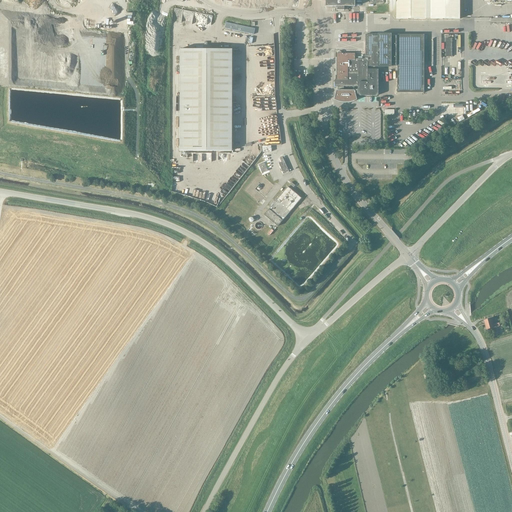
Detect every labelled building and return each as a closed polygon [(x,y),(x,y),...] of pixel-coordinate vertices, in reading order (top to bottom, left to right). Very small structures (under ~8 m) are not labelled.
[(368,0),(369,3),(384,3),(384,0),(389,0),(389,13),(396,13),(396,19),(460,19),(460,0),(368,0)] [(255,29),(251,28),(225,22),(224,28),(253,34),(255,29)] [(378,43),(378,34),(366,34),(366,56),(372,56),(372,65),(372,66),(378,66),(378,43)] [(392,66),(392,34),(378,34),(378,43),(378,66),(392,66)] [(392,34),(392,66),(397,66),(397,93),(424,93),(424,53),(426,53),(426,49),(424,49),(424,34),(392,34)] [(470,48),(475,50),(478,43),(473,41),(470,48)] [(231,49),(179,49),(179,151),(231,151),(231,49)] [(379,69),(368,69),(368,65),(372,65),(372,56),(366,56),(366,59),(355,59),(355,53),(342,53),(341,52),(340,51),(339,51),(338,52),(338,53),(337,53),(337,80),(336,80),(335,80),(335,81),(335,82),(335,83),(335,87),(338,87),(338,94),(337,94),(335,99),(337,100),(338,100),(339,101),(341,101),(342,101),(344,102),(345,102),(347,102),(349,102),(350,101),(352,101),(354,100),(355,100),(357,99),(355,95),(359,93),(359,94),(359,95),(360,96),(377,96),(378,95),(378,94),(379,94),(379,69)] [(468,103),(442,103),(442,114),(468,114),(468,103)] [(289,172),(284,161),(279,163),(283,174),(289,172)] [(264,162),(258,165),(262,173),(268,171),(264,162)] [(229,183),(233,179),(229,174),(224,178),(229,183)] [(288,186),(268,211),(264,215),(278,226),(302,198),(288,186)] [(304,226),(276,260),(298,278),(318,252),(314,249),(314,250),(309,246),(308,248),(306,246),(315,235),(304,226)] [(304,274),(308,277),(321,263),(317,259),(304,274)] [(486,329),(500,326),(499,323),(497,323),(496,319),(492,320),(492,318),(484,320),(486,329)] [(441,382),(461,377),(459,368),(439,372),(441,382)] [(470,382),(480,380),(478,372),(468,375),(470,382)]
